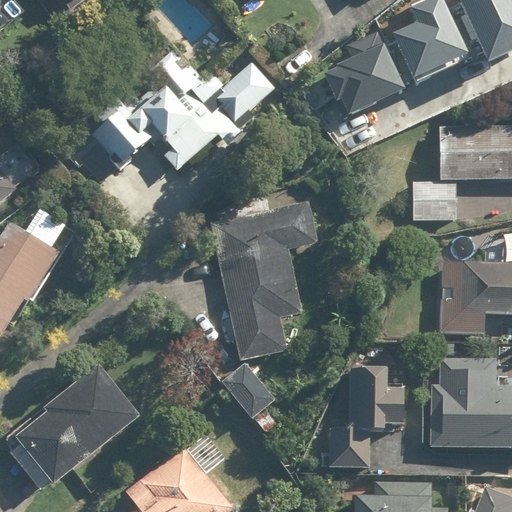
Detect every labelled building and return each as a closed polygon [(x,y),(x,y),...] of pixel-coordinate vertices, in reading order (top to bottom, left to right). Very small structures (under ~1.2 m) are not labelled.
[(402,36),(420,84),(475,63),(451,0),(410,0),(421,28),(402,36)] [(511,0),(465,0),(492,60),(511,51),(511,0)] [(346,64),(324,71),(315,86),(338,119),(400,98),(376,26),(338,39),(346,64)] [(132,164),(129,161),(163,134),(175,147),(166,157),(178,170),(220,135),(231,146),(246,134),(237,126),(283,89),(257,63),(228,86),(205,57),(187,70),(174,54),(68,133),(103,184),(119,169),(123,172),(132,164)] [(386,141),(376,120),(349,132),(359,153),(386,141)] [(511,125),(439,127),(440,183),(459,183),(511,182),(511,125)] [(0,206),(20,191),(0,164),(0,206)] [(460,223),(459,183),(440,183),(413,184),(414,224),(460,223)] [(0,345),(27,302),(33,305),(63,254),(54,249),(69,225),(43,210),(29,233),(15,225),(0,250),(0,345)] [(267,217),(220,225),(244,359),(290,351),(284,318),(305,314),(294,252),(323,247),(317,212),(267,221),(267,217)] [(511,316),(511,263),(453,262),(452,291),(442,291),(441,339),(489,340),(489,316),(511,316)] [(444,387),(434,386),(433,447),(511,448),(511,388),(500,388),(501,359),(445,358),(444,387)] [(278,399),(248,364),(224,384),(253,419),(278,399)] [(52,413),(20,438),(52,480),(56,477),(60,482),(143,419),(102,365),(47,406),(52,413)] [(352,429),(332,429),(333,453),(324,453),(323,468),(372,470),(374,430),(389,431),(390,423),(409,423),(408,388),(390,388),(389,370),(353,370),(352,429)] [(231,511),(235,509),(185,447),(130,491),(144,508),(139,511),(231,511)] [(418,483),(378,481),(376,497),(359,496),(358,511),(436,511),(436,497),(434,497),(434,485),(418,485),(418,483)] [(511,511),(511,501),(489,492),(480,511),(511,511)]
